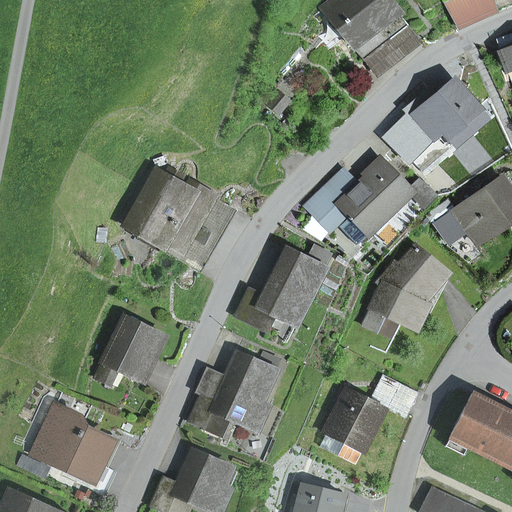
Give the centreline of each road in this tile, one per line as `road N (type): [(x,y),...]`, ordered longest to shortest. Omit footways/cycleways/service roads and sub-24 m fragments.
road 1 (residential): [(511,21),(435,56),(255,236),(125,511)]
road 2 (residential): [(462,353),(421,421),(397,511)]
